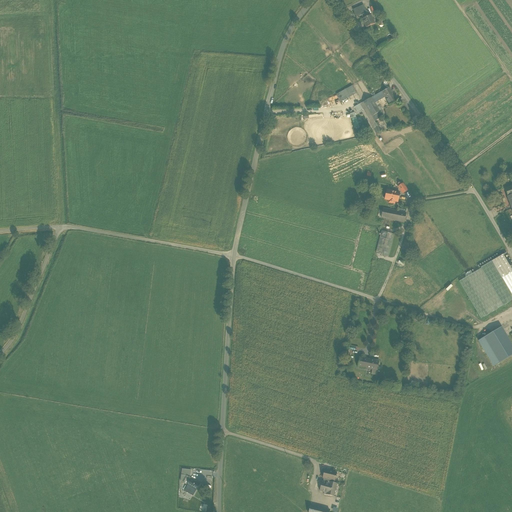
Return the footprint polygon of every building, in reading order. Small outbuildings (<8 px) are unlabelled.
[(363,6),(353,10),(356,17),(362,15),(366,13),(367,13),(363,6)] [(363,19),(366,28),(375,24),(371,16),(368,17),(363,19)] [(336,93),(339,102),(356,94),(352,85),(336,93)] [(390,88),(383,92),(385,97),(387,99),(394,95),(390,88)] [(385,97),(383,92),(372,97),(375,102),(378,101),(385,97)] [(398,101),(394,95),(387,99),(390,106),(398,101)] [(375,102),(372,97),(364,102),(372,117),(380,112),(375,102)] [(378,101),(375,102),(380,112),(384,110),(378,101)] [(372,117),(364,102),(359,105),(363,112),(373,130),(378,127),(375,121),(372,117)] [(380,112),(372,117),(375,121),(383,117),(380,112)] [(370,135),(381,133),(378,127),(373,130),(369,132),(370,135)] [(407,190),(403,184),(398,187),(403,193),(407,190)] [(399,193),(387,191),(386,199),(398,201),(399,193)] [(424,212),(418,207),(415,210),(421,215),(424,212)] [(398,212),(383,208),(383,210),(381,218),(396,221),(398,212)] [(406,213),(398,212),(396,221),(404,222),(406,213)] [(394,234),(381,231),(381,234),(379,234),(379,235),(380,235),(380,237),(392,240),(394,234)] [(380,237),(379,237),(375,252),(388,256),(392,240),(380,237)] [(511,270),(503,255),(492,261),(511,295),(511,270)] [(511,300),(511,295),(492,261),(481,268),(503,306),(511,300)] [(481,268),(459,281),(481,319),(503,306),(481,268)] [(511,345),(501,327),(484,338),(499,363),(511,355),(511,345)] [(373,360),(360,358),(358,367),(371,370),(373,360)] [(191,470),(182,469),(181,473),(180,477),(180,482),(181,482),(183,483),(187,476),(190,478),(191,477),(191,470)] [(329,471),(325,470),(323,478),(324,478),(323,482),(322,481),(320,491),(324,492),(324,494),(334,496),(337,484),(334,483),(336,473),(332,472),(331,471),(329,471)] [(200,484),(190,478),(187,485),(188,485),(185,491),(193,495),(196,490),(200,484)]
